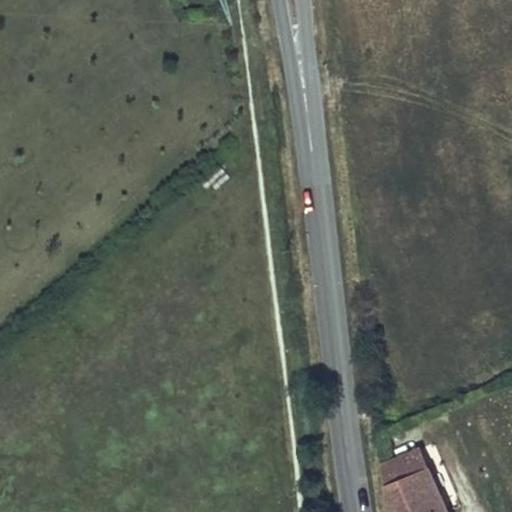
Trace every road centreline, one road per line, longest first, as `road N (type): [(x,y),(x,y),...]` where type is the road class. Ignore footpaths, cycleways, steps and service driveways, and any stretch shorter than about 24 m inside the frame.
road 1 (tertiary): [(314,172),(356,511)]
road 2 (tertiary): [(281,0),(314,172)]
road 3 (tertiary): [(314,172),(305,0)]
